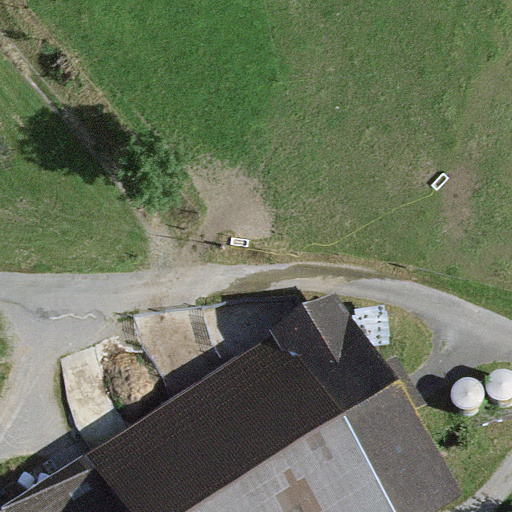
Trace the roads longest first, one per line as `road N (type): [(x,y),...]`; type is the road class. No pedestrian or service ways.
road 1 (residential): [(0,283),(155,262),(361,271),(511,332)]
road 2 (track): [(0,26),(155,262)]
